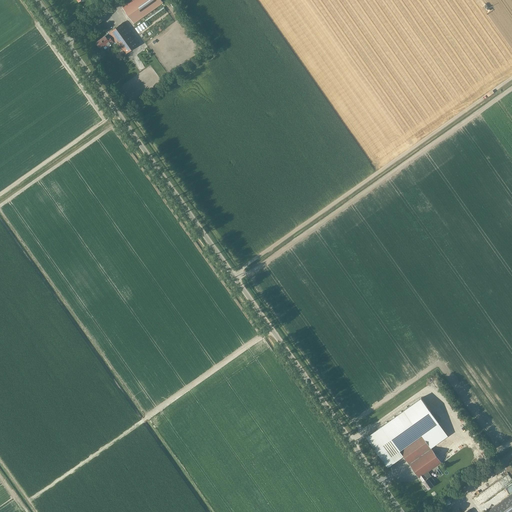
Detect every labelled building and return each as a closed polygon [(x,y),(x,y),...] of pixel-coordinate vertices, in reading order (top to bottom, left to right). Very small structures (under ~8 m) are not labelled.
[(134,24),(163,3),(160,0),(131,0),(122,7),(134,24)] [(107,34),(96,42),(100,48),(105,44),(106,46),(113,42),(112,41),(114,40),(124,54),(138,44),(123,22),(109,33),(109,34),(108,35),(107,34)] [(421,398),(403,410),(421,435),(438,423),(421,398)] [(441,463),(430,448),(431,448),(421,435),(403,410),(366,437),(383,462),(399,450),(419,478),(427,472),(441,463)] [(427,472),(419,478),(427,489),(433,486),(431,483),(433,481),(427,472)] [(492,492),(503,485),(499,479),(488,486),(492,492)] [(481,500),(490,493),(486,488),(477,494),(481,500)] [(511,511),(511,494),(486,511),(511,511)]
